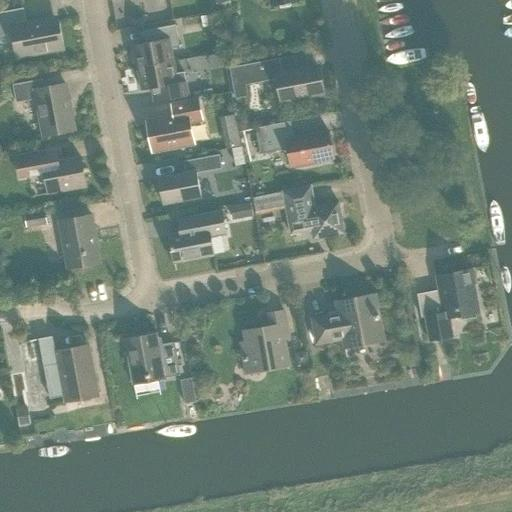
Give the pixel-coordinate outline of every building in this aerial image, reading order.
[(225,0),(216,0),(218,10),(227,8),(225,0)] [(0,36),(16,33),(21,58),(61,50),(54,17),(26,22),(24,8),(0,12),(0,36)] [(214,14),(200,17),(202,27),(216,25),(214,14)] [(133,45),(138,68),(174,61),(171,49),(180,47),(176,25),(143,31),(145,43),(133,45)] [(305,53),(268,60),(229,67),(235,99),(248,96),(246,85),(276,79),(277,81),(281,101),(321,93),(316,67),(308,69),(305,53)] [(184,72),(176,73),(174,61),(138,68),(142,90),(154,88),(156,102),(189,96),(184,72)] [(36,99),(42,133),(75,127),(68,87),(44,91),(42,79),(13,85),(16,102),(36,99)] [(175,117),(148,122),(153,151),(193,143),(189,122),(202,119),(198,100),(172,105),(175,117)] [(234,115),(220,118),(222,126),(223,130),(237,127),(234,115)] [(288,148),(291,167),(334,159),(329,131),(294,138),(291,121),(255,128),(260,154),(288,148)] [(237,148),(232,149),(235,166),(244,164),(241,147),(237,148)] [(86,186),(81,157),(60,161),(58,148),(17,156),(21,178),(44,173),(48,194),(86,186)] [(223,168),(221,154),(184,161),(186,174),(158,179),(163,203),(201,196),(197,173),(223,168)] [(312,230),(313,239),(344,233),(339,202),(313,207),(312,200),(313,199),(311,186),(283,191),(291,234),(312,230)] [(264,195),(252,197),(255,213),(275,209),(272,193),(264,195)] [(233,220),(254,216),(251,203),(231,207),(233,220)] [(226,234),(222,211),(177,219),(180,233),(169,235),(174,263),(214,255),(210,236),(226,234)] [(25,215),(27,227),(48,224),(45,212),(25,215)] [(59,221),(68,268),(100,262),(92,215),(59,221)] [(480,312),(474,284),(478,283),(475,269),(448,274),(449,279),(437,282),(438,290),(417,294),(422,317),(425,317),(430,340),(453,336),(452,329),(446,330),(444,319),(480,312)] [(371,343),(369,334),(382,332),(375,294),(336,301),(339,314),(312,319),(317,344),(343,339),(345,348),(371,343)] [(289,366),(284,338),(289,337),(284,311),(268,313),(270,326),(244,331),(246,343),(242,343),(242,342),(241,343),(247,373),(250,373),(250,369),(262,367),(263,371),(289,366)] [(165,378),(180,375),(174,342),(159,345),(157,333),(125,339),(133,380),(163,374),(164,378),(165,378)] [(65,402),(99,395),(90,345),(56,352),(53,336),(39,339),(44,366),(57,364),(65,402)] [(188,379),(181,380),(185,403),(196,401),(196,400),(192,378),(188,379)] [(23,407),(15,408),(18,425),(31,423),(28,406),(23,407)]
